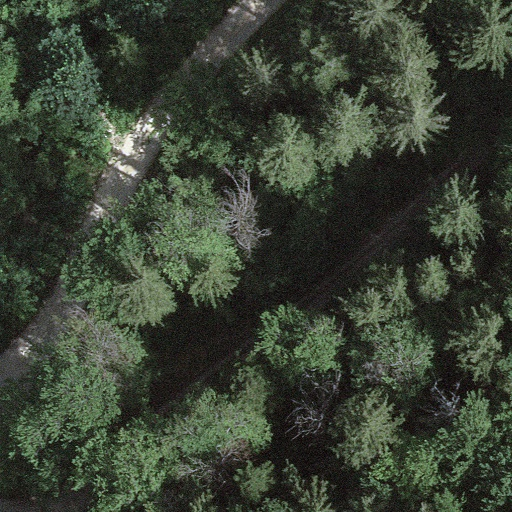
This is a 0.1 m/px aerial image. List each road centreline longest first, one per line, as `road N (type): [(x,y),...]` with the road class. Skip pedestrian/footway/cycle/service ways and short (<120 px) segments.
road 1 (track): [(511,117),(260,345),(49,511)]
road 2 (track): [(0,390),(46,340),(78,287),(101,228),(179,91),(264,0)]
